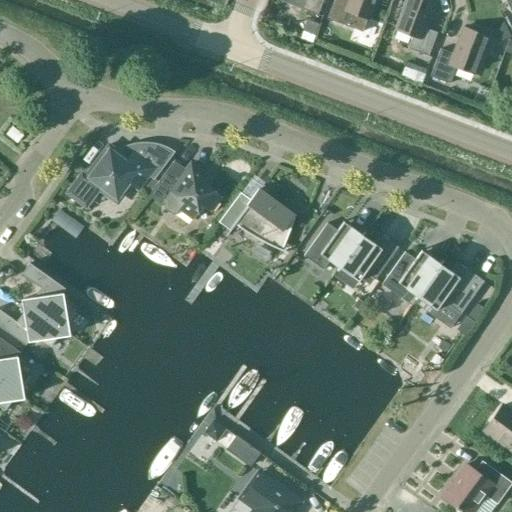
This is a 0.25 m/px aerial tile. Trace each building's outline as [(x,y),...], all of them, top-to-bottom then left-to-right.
[(303,0),(300,9),(317,15),(322,0),(303,0)] [(332,0),(326,18),(346,26),(351,12),(369,19),(375,0),(332,0)] [(427,56),(430,49),(436,33),(424,28),(434,2),(427,0),(405,0),(395,29),(412,35),(407,49),(427,56)] [(462,28),(454,49),(452,53),(440,49),(429,76),(449,83),(456,66),(473,73),(487,37),(462,28)] [(16,143),(23,135),(12,126),(6,134),(16,143)] [(108,145),(83,178),(79,176),(66,193),(84,206),(99,186),(116,198),(128,182),(138,189),(153,168),(132,152),(129,156),(123,152),(121,155),(108,145)] [(212,180),(190,164),(185,170),(173,161),(157,182),(170,192),(164,201),(165,209),(172,215),(178,214),(181,211),(192,219),(201,206),(208,211),(220,196),(207,187),(212,180)] [(250,201),(240,192),(218,222),(229,230),(225,235),(226,236),(234,224),(240,228),(245,232),(251,236),(257,239),(263,242),(269,245),(275,248),(281,251),(294,218),(259,191),(263,186),(262,185),(250,201)] [(329,261),(338,268),(362,235),(343,221),(336,230),(326,223),(303,256),(322,270),(329,261)] [(362,235),(338,268),(358,281),(364,272),(374,280),(397,247),(378,233),(371,242),(362,235)] [(416,296),(440,264),(420,250),(414,259),(404,252),(381,284),(400,298),(407,289),(416,296)] [(449,270),(440,264),(416,296),(435,310),(442,301),(460,314),(483,281),(455,261),(449,270)] [(20,299),(69,335),(67,322),(74,312),(64,304),(62,293),(65,289),(29,263),(21,274),(41,288),(35,297),(20,299)] [(56,337),(69,335),(20,299),(23,314),(17,322),(0,310),(0,327),(25,345),(27,341),(39,340),(49,347),(56,337)] [(474,322),(466,316),(456,330),(464,336),(474,322)] [(0,380),(24,398),(22,385),(29,375),(21,370),(17,356),(19,352),(0,338),(0,380)] [(24,398),(0,380),(0,407),(3,410),(11,400),(24,398)] [(511,412),(501,405),(483,430),(511,451),(511,412)] [(225,429),(212,420),(204,433),(216,441),(225,429)] [(226,449),(247,464),(256,452),(235,437),(226,449)] [(474,470),(466,464),(441,497),(461,511),(472,511),(485,495),(496,504),(511,483),(481,461),(474,470)] [(293,511),(301,501),(273,480),(270,485),(255,474),(238,498),(252,509),(250,511),(293,511)]
